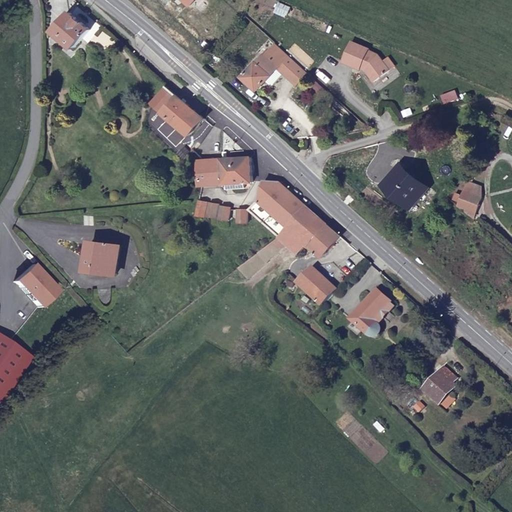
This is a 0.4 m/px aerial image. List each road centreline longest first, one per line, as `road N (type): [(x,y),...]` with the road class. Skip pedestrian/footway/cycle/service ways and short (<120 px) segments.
road 1 (primary): [(105,0),(511,363)]
road 2 (track): [(293,164),(492,102),(511,116)]
road 3 (unclassified): [(33,0),(36,139),(0,217)]
